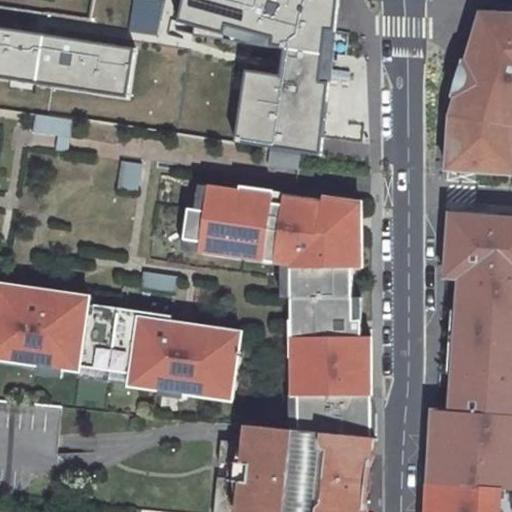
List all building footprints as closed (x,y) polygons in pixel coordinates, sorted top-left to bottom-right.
[(163,0),(132,0),(128,29),(158,35),(163,0)] [(177,0),(173,22),(283,48),(333,55),(339,0),(177,0)] [(476,31),(449,117),(447,171),(511,174),(511,15),(499,15),(498,24),(484,34),(476,31)] [(499,15),(481,15),(476,31),(484,34),(498,24),(499,15)] [(138,49),(0,26),(0,75),(130,98),(138,49)] [(333,55),(283,48),(278,75),(242,69),(234,139),(320,154),(333,55)] [(34,131),(66,136),(68,121),(37,115),(34,131)] [(119,161),(117,190),(140,191),(142,163),(119,161)] [(355,209),(195,185),(185,253),(289,267),(289,266),(360,264),(355,209)] [(445,412),(511,415),(511,214),(444,210),(440,281),(453,282),(445,412)] [(360,264),(289,266),(291,433),(369,441),(368,337),(359,337),(360,264)] [(139,287),(175,294),(179,277),(143,270),(139,287)] [(240,325),(0,287),(0,364),(229,400),(240,325)] [(0,499),(22,501),(55,505),(61,408),(0,401),(0,499)] [(500,490),(511,490),(511,415),(445,412),(430,409),(424,484),(500,490)] [(244,464),(243,481),(228,480),(229,478),(218,477),(214,511),(364,511),(369,441),(291,433),(248,430),(247,443),(221,440),(219,464),(230,465),(230,463),(244,464)] [(230,465),(229,478),(228,480),(243,481),(244,464),(230,463),(230,465)] [(499,511),(500,490),(424,484),(422,511),(499,511)]
